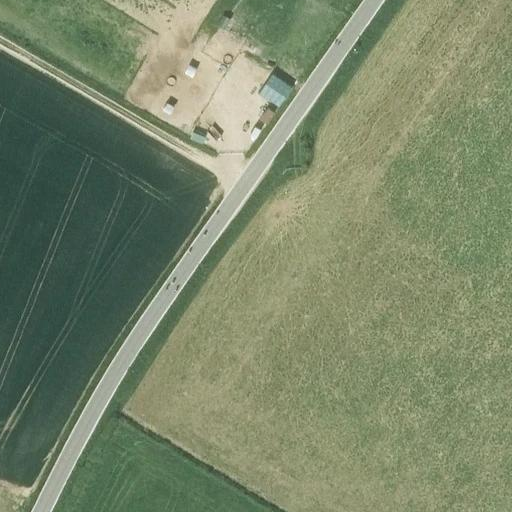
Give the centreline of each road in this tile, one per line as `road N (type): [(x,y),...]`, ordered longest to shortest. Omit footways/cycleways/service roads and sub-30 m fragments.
road 1 (unclassified): [(40,511),(114,372),(374,0)]
road 2 (track): [(244,183),(0,44)]
